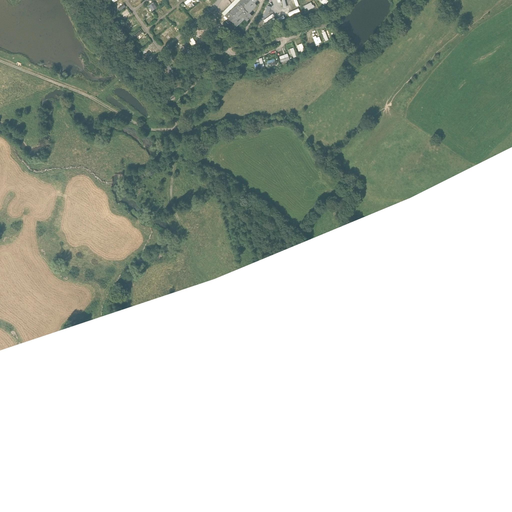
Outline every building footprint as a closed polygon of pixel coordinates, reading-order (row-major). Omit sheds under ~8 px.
[(122,0),(117,3),(120,8),(126,5),(122,0)] [(234,7),(225,15),(237,26),(244,19),(247,21),(252,16),(250,13),(257,5),(255,3),(257,0),(234,0),(231,4),(234,7)] [(154,1),(149,4),(153,10),(158,6),(154,1)] [(190,10),(193,15),(201,10),(197,5),(190,10)] [(139,12),(141,14),(142,14),(144,15),(150,11),(147,7),(139,12)] [(219,17),(215,12),(207,18),(212,23),(219,17)] [(160,22),(164,27),(169,24),(165,19),(160,22)] [(223,26),(219,22),(213,27),(216,31),(223,26)] [(172,27),(162,31),(164,36),(174,31),(172,27)] [(135,33),(139,38),(145,34),(141,29),(135,33)] [(194,33),(200,42),(205,38),(199,30),(194,33)] [(322,44),(320,37),(317,38),(316,36),(314,37),(316,46),(322,44)] [(306,40),(308,45),(311,44),(312,47),(315,46),(312,38),(306,40)] [(142,50),(145,54),(153,49),(151,44),(142,50)] [(290,55),(293,54),(294,58),(297,57),(295,48),(289,50),(290,55)] [(280,57),(282,63),(290,60),(288,54),(280,57)] [(257,70),(266,67),(262,58),(259,59),(260,63),(255,65),(257,70)] [(169,62),(167,65),(173,71),(175,69),(169,62)]
